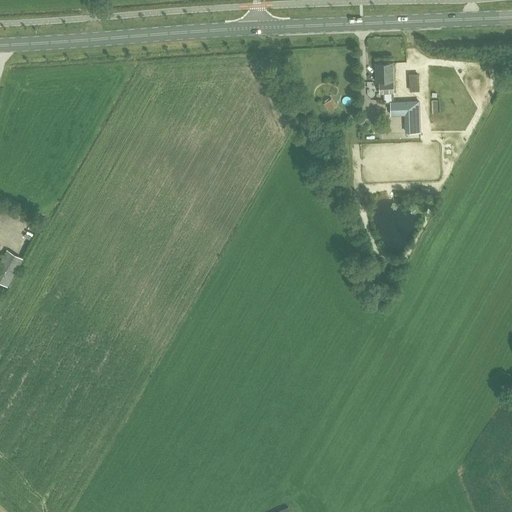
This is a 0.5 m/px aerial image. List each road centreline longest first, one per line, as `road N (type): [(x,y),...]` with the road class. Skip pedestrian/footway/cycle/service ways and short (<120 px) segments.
road 1 (primary): [(0,44),(259,28)]
road 2 (primary): [(259,28),(511,17)]
